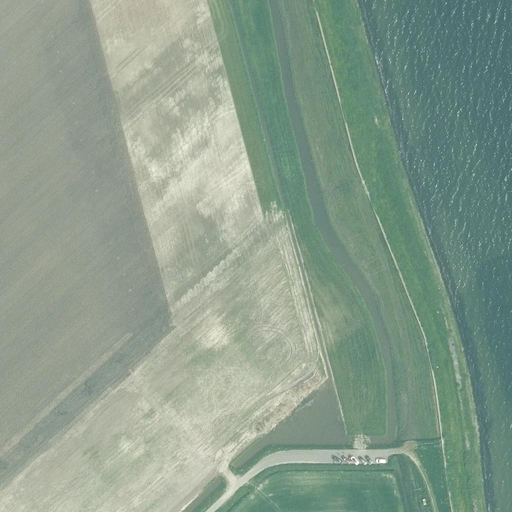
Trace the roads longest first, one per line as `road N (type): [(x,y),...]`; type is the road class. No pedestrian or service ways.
road 1 (track): [(301,430),(378,429),(379,365),(337,271),(305,231),(249,0)]
road 2 (unclassified): [(206,511),(253,463),(277,452),(391,452),(423,466),(441,511)]
